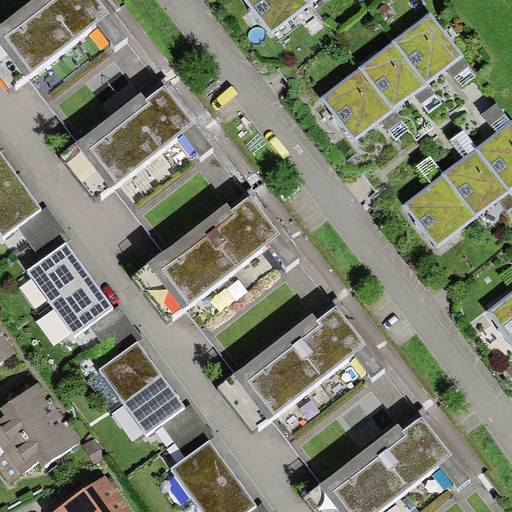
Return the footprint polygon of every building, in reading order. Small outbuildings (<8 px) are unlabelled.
[(111,22),(92,0),(61,0),(64,2),(8,48),(36,82),(111,22)] [(241,0),(274,40),(312,9),(304,0),(241,0)] [(304,0),(312,9),(323,0),(304,0)] [(465,61),(430,18),(395,47),(430,90),(465,61)] [(397,116),(430,90),(395,47),(362,73),(397,116)] [(358,147),(397,116),(362,73),(324,104),(358,147)] [(196,131),(164,92),(146,107),(149,111),(93,157),(122,192),(196,131)] [(511,127),(478,155),(511,197),(511,127)] [(480,224),(511,198),(511,197),(478,155),(445,182),(480,224)] [(0,197),(20,182),(0,156),(0,197)] [(44,214),(20,182),(0,197),(0,235),(6,243),(44,214)] [(441,255),(480,224),(445,182),(407,213),(441,255)] [(283,241),(250,201),(232,216),(235,220),(166,277),(195,312),(283,241)] [(91,281),(65,248),(27,277),(52,310),(91,281)] [(115,312),(91,281),(52,310),(76,341),(115,312)] [(511,347),(511,298),(488,318),(511,347)] [(369,352),(336,312),(317,327),(321,331),(251,388),(280,423),(369,352)] [(0,369),(14,358),(0,340),(0,369)] [(164,380),(139,347),(101,376),(126,409),(164,380)] [(188,411),(164,380),(126,409),(150,441),(188,411)] [(55,419),(33,391),(0,416),(0,429),(15,449),(55,419)] [(76,446),(55,419),(15,449),(34,473),(48,462),(51,465),(76,446)] [(391,511),(455,461),(422,421),(404,436),(407,440),(338,497),(350,511),(391,511)] [(235,479),(209,446),(171,475),(196,508),(235,479)] [(256,511),(259,510),(235,479),(196,508),(199,511),(256,511)] [(122,511),(99,481),(60,511),(61,511),(122,511)]
